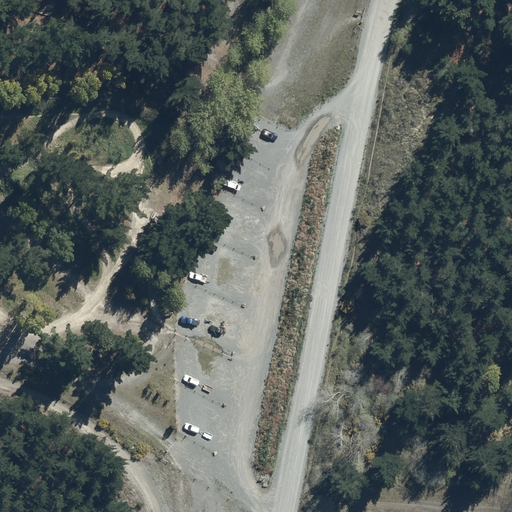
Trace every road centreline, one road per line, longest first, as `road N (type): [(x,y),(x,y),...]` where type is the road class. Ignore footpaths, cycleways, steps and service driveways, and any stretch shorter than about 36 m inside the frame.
road 1 (unclassified): [(280,511),(362,80)]
road 2 (unclassified): [(234,471),(304,130),(362,80)]
road 3 (track): [(256,366),(65,274),(0,208)]
road 4 (unclassified): [(234,471),(172,445),(86,380),(2,348)]
road 5 (track): [(0,312),(86,380),(142,373),(163,351),(168,327)]
road 6 (track): [(151,511),(133,469),(108,442),(37,396),(0,385)]
